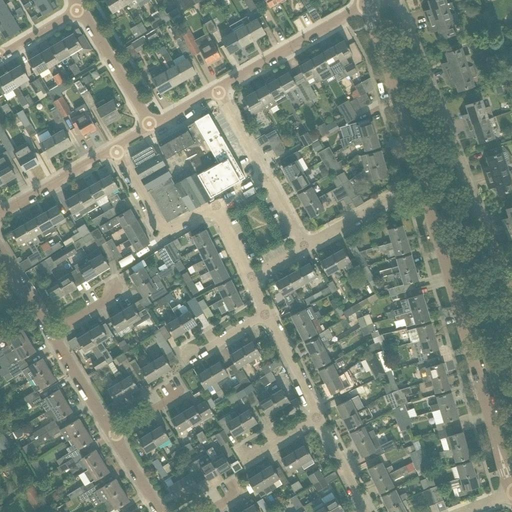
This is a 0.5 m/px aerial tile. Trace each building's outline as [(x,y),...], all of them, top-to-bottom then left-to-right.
[(53,0),(40,0),(35,3),(43,15),(57,7),(53,0)] [(124,6),(119,0),(104,0),(113,13),(124,6)] [(196,4),(193,0),(172,0),(181,13),(196,4)] [(243,0),(244,1),(250,11),(257,7),(252,0),(243,0)] [(301,0),(308,12),(314,8),(309,0),(301,0)] [(424,12),(427,22),(455,13),(452,2),(446,4),(444,0),(431,0),(428,1),(431,10),(424,12)] [(0,7),(0,24),(12,17),(5,5),(0,7)] [(163,9),(157,12),(163,21),(168,18),(163,9)] [(163,21),(157,12),(152,15),(158,24),(163,21)] [(455,13),(427,22),(431,32),(437,29),(440,38),(455,33),(452,25),(458,23),(455,13)] [(241,19),(245,26),(253,40),(264,33),(256,19),(250,23),(246,16),(241,19)] [(12,17),(0,24),(0,30),(5,38),(19,29),(12,17)] [(205,24),(211,34),(217,31),(211,20),(205,24)] [(141,22),(135,25),(141,34),(146,31),(141,22)] [(141,34),(135,25),(130,29),(135,37),(141,34)] [(245,26),(233,33),(241,47),(253,40),(245,26)] [(183,41),(189,51),(192,56),(200,51),(207,64),(220,57),(210,39),(205,42),(198,46),(188,28),(179,33),(180,34),(178,35),(179,37),(182,42),(183,41)] [(147,35),(150,40),(157,36),(154,31),(147,35)] [(73,33),(61,40),(70,55),(75,63),(80,72),(83,70),(78,63),(81,61),(78,56),(78,55),(76,51),(81,48),(84,53),(91,49),(82,34),(76,38),(73,33)] [(241,47),(233,33),(221,40),(229,53),(241,47)] [(184,54),(189,51),(183,41),(182,42),(179,37),(175,40),(184,54)] [(61,40),(50,47),(59,61),(70,55),(61,40)] [(344,41),(332,47),(348,75),(349,76),(356,72),(351,63),(349,65),(345,58),(352,54),(344,41)] [(126,48),(133,60),(139,56),(132,44),(126,48)] [(39,53),(48,68),(53,76),(53,77),(58,86),(64,82),(63,81),(60,75),(59,73),(54,64),(59,61),(50,47),(39,53)] [(332,47),(321,54),(334,75),(342,70),(345,77),(348,75),(332,47)] [(442,64),(445,74),(472,65),(469,55),(463,57),(460,49),(446,54),(449,62),(442,64)] [(170,69),(164,72),(172,86),(183,80),(175,66),(172,60),(167,52),(161,55),(170,69)] [(36,75),(48,68),(39,53),(28,60),(36,75)] [(334,75),(321,54),(310,60),(322,80),(322,82),(334,75)] [(187,59),(175,66),(183,80),(195,73),(187,59)] [(322,80),(310,60),(305,63),(304,61),(298,64),(299,66),(304,75),(306,80),(312,76),(316,83),(322,80)] [(75,75),(80,72),(75,63),(70,67),(75,75)] [(20,65),(9,72),(17,86),(18,86),(29,80),(20,65)] [(472,65),(445,74),(448,84),(455,82),(458,90),(473,86),(470,78),(476,76),(472,65)] [(172,86),(164,72),(158,76),(154,70),(148,73),(160,93),(172,86)] [(17,86),(9,72),(0,76),(0,83),(6,93),(12,89),(24,109),(29,106),(24,97),(18,86),(17,86)] [(297,88),(296,86),(288,72),(277,79),(285,92),(288,98),(291,103),(296,99),(291,91),(297,88)] [(88,75),(82,79),(85,84),(91,80),(88,75)] [(35,81),(41,91),(44,95),(49,91),(41,77),(35,81)] [(354,86),(359,96),(365,92),(366,93),(373,89),(370,78),(369,78),(354,86)] [(288,98),(285,92),(277,79),(272,82),(271,80),(265,83),(266,85),(277,105),(288,98)] [(36,94),(41,91),(35,81),(30,84),(36,94)] [(307,82),(302,85),(311,100),(316,97),(307,82)] [(266,85),(255,92),(262,105),(266,111),(277,105),(266,85)] [(311,100),(302,85),(297,88),(306,103),(311,100)] [(82,95),(90,109),(96,105),(88,91),(82,95)] [(262,105),(255,92),(243,98),(247,105),(243,107),(249,117),(259,111),(258,108),(262,105)] [(365,92),(359,96),(349,102),(355,112),(363,108),(371,103),(366,93),(365,92)] [(29,94),(24,97),(29,106),(34,103),(29,94)] [(56,109),(62,118),(71,113),(61,96),(52,102),(56,109)] [(97,109),(101,116),(106,124),(120,116),(115,109),(118,108),(113,100),(97,109)] [(462,116),(465,126),(493,117),(489,107),(483,109),(480,101),(475,102),(466,105),(469,114),(462,116)] [(56,109),(50,113),(55,123),(56,122),(63,119),(62,118),(56,109)] [(341,113),(346,123),(356,118),(352,112),(351,113),(349,109),(341,113)] [(24,127),(30,138),(36,134),(23,110),(16,114),(24,127)] [(86,111),(70,120),(75,128),(78,126),(82,135),(90,130),(91,133),(95,130),(94,128),(95,127),(86,111)] [(203,116),(194,121),(195,123),(196,124),(209,146),(218,162),(218,163),(197,175),(210,197),(216,194),(213,190),(214,189),(216,193),(219,192),(231,186),(230,185),(234,183),(234,184),(240,180),(237,175),(242,173),(221,136),(216,138),(215,135),(219,132),(211,118),(206,120),(203,116)] [(493,117),(465,126),(469,136),(475,134),(478,142),(493,137),(490,129),(496,128),(493,117)] [(270,119),(260,123),(262,129),(267,127),(268,130),(273,129),(270,119)] [(326,125),(330,133),(339,128),(335,120),(326,125)] [(357,125),(361,138),(376,134),(372,121),(357,125)] [(317,127),(322,137),(329,132),(324,123),(317,127)] [(190,127),(170,138),(177,151),(182,148),(197,174),(218,162),(209,146),(196,124),(191,128),(190,127)] [(63,130),(51,137),(59,151),(71,144),(63,130)] [(264,136),(267,141),(277,135),(274,130),(264,136)] [(258,131),(252,134),(256,140),(261,136),(258,131)] [(299,137),(304,147),(313,143),(307,132),(299,137)] [(376,134),(361,138),(353,140),(355,146),(363,144),(365,151),(379,146),(376,134)] [(0,139),(7,151),(13,147),(6,135),(0,139)] [(267,141),(270,146),(280,141),(277,135),(267,141)] [(59,151),(51,137),(40,143),(48,158),(59,151)] [(270,146),(273,152),(283,146),(280,141),(270,146)] [(318,141),(313,144),(317,151),(322,148),(318,141)] [(283,146),(273,152),(276,157),(286,151),(283,146)] [(160,169),(164,166),(153,148),(150,150),(148,147),(130,157),(148,189),(153,186),(155,189),(167,182),(160,169)] [(328,147),(323,150),(327,158),(333,155),(328,147)] [(489,166),(482,168),(486,178),(511,169),(511,166),(510,159),(504,161),(501,152),(499,147),(489,150),(491,156),(486,157),(489,166)] [(318,153),(322,161),(327,158),(323,150),(318,153)] [(361,169),(362,171),(365,168),(384,163),(380,150),(366,154),(366,155),(360,156),(364,169),(361,169)] [(0,157),(1,159),(0,158),(0,177),(3,183),(15,176),(9,166),(14,163),(7,151),(0,154),(0,157)] [(17,159),(24,171),(38,163),(31,151),(17,159)] [(282,168),(289,179),(303,172),(296,161),(298,160),(299,156),(296,151),(284,159),(287,165),(282,168)] [(333,155),(327,158),(335,171),(345,165),(342,160),(337,162),(333,155)] [(327,158),(322,161),(310,167),(313,171),(324,165),(329,174),(335,171),(327,158)] [(362,171),(355,176),(358,181),(363,177),(365,180),(369,181),(374,180),(388,175),(384,163),(365,168),(362,171)] [(303,172),(289,179),(295,191),(309,183),(305,177),(311,173),(308,169),(303,172)] [(511,169),(486,178),(489,188),(495,186),(498,194),(508,191),(511,189),(511,185),(511,182),(511,181),(511,169)] [(343,173),(338,176),(342,184),(348,181),(343,173)] [(110,174),(99,181),(106,194),(109,199),(114,196),(111,191),(118,188),(110,174)] [(332,179),(337,187),(342,184),(338,176),(332,179)] [(99,181),(87,187),(95,201),(106,194),(99,181)] [(353,190),(348,181),(342,184),(351,199),(356,196),(353,190)] [(342,184),(337,187),(330,191),(337,203),(343,199),(347,205),(352,202),(342,184)] [(154,199),(165,219),(175,213),(177,216),(200,203),(191,188),(181,194),(176,186),(154,199)] [(87,187),(76,194),(84,207),(87,213),(98,206),(95,201),(87,187)] [(297,194),(304,206),(317,198),(311,187),(297,194)] [(84,207),(76,194),(65,200),(72,214),(73,213),(76,219),(87,213),(84,207)] [(317,198),(304,206),(310,217),(324,210),(320,204),(327,200),(324,194),(317,198)] [(112,206),(113,208),(114,207),(117,214),(129,207),(124,199),(112,206)] [(57,205),(45,212),(53,225),(64,218),(57,205)] [(114,207),(113,208),(103,214),(106,220),(117,214),(114,207)] [(503,220),(506,230),(511,227),(511,207),(506,209),(509,218),(503,220)] [(120,222),(123,228),(136,220),(130,209),(99,226),(102,231),(110,227),(110,228),(120,222)] [(45,212),(34,218),(42,231),(44,236),(50,233),(51,234),(56,231),(53,225),(45,212)] [(92,221),(95,227),(106,220),(103,214),(91,220),(92,221)] [(34,218),(22,225),(35,246),(40,243),(36,235),(42,231),(34,218)] [(123,228),(129,239),(143,231),(136,220),(123,228)] [(79,232),(82,237),(96,228),(95,227),(92,221),(85,225),(85,224),(77,229),(78,232),(79,232)] [(35,246),(22,225),(12,231),(19,245),(25,241),(33,254),(27,257),(32,266),(43,259),(35,246)] [(387,230),(391,242),(406,238),(402,225),(387,230)] [(211,241),(205,229),(200,232),(198,227),(188,232),(190,237),(192,237),(197,248),(211,241)] [(98,247),(105,242),(106,242),(105,242),(98,229),(97,229),(96,228),(82,237),(85,243),(93,238),(98,247)] [(143,231),(129,239),(122,243),(125,249),(132,245),(136,251),(149,243),(143,231)] [(74,242),(82,237),(79,232),(78,232),(70,237),(74,242)] [(105,242),(110,250),(116,247),(111,238),(106,242),(105,242)] [(406,238),(391,242),(377,246),(379,252),(385,250),(387,257),(410,251),(406,238)] [(181,257),(173,244),(172,241),(164,246),(164,247),(170,256),(174,264),(179,260),(179,259),(181,257)] [(197,248),(203,260),(217,253),(211,241),(197,248)] [(58,242),(51,247),(54,252),(62,247),(58,242)] [(65,258),(76,251),(71,244),(60,250),(64,256),(65,258)] [(349,247),(353,255),(360,253),(355,244),(349,247)] [(54,252),(51,247),(43,251),(46,257),(54,252)] [(116,247),(110,250),(115,259),(115,258),(121,269),(133,261),(129,254),(123,258),(116,247)] [(167,269),(169,267),(174,264),(170,256),(164,247),(159,250),(157,251),(165,264),(167,268),(167,269)] [(97,248),(87,255),(90,260),(89,261),(98,274),(109,267),(97,248)] [(343,249),(331,255),(339,269),(350,262),(343,249)] [(64,256),(60,250),(50,256),(55,264),(65,258),(64,256)] [(207,267),(209,271),(223,264),(217,253),(203,260),(192,266),(195,272),(195,273),(207,267)] [(353,255),(361,268),(367,266),(360,253),(353,255)] [(90,260),(87,255),(81,259),(82,261),(74,266),(77,272),(80,270),(86,281),(87,280),(88,282),(94,279),(93,277),(98,274),(89,261),(90,260)] [(339,269),(331,255),(320,262),(327,275),(333,272),(336,279),(342,276),(339,269)] [(390,268),(392,274),(414,267),(411,255),(396,259),(398,266),(390,268)] [(65,294),(57,281),(44,260),(33,267),(38,275),(45,271),(47,274),(46,275),(51,284),(39,292),(44,300),(50,296),(54,301),(65,294)] [(179,260),(174,264),(178,271),(184,267),(179,260)] [(309,263),(298,269),(305,283),(317,276),(309,263)] [(169,267),(174,274),(178,271),(174,264),(169,267)] [(223,264),(209,271),(215,283),(229,276),(223,264)] [(365,274),(369,282),(374,279),(381,277),(379,272),(372,274),(367,266),(361,268),(365,274)] [(130,275),(136,286),(150,278),(143,267),(130,275)] [(401,277),(403,284),(418,280),(418,279),(420,278),(418,272),(416,273),(414,267),(392,274),(387,275),(389,281),(401,277)] [(298,269),(286,276),(294,289),(305,283),(298,269)] [(181,275),(186,283),(191,280),(187,272),(181,275)] [(68,274),(57,281),(65,294),(70,291),(71,292),(76,289),(75,287),(76,287),(68,274)] [(150,278),(136,286),(143,298),(157,290),(153,284),(160,280),(157,275),(150,279),(150,278)] [(294,289),(286,276),(275,282),(283,296),(288,292),(293,302),(287,305),(290,311),(302,305),(294,289)] [(374,279),(369,282),(373,290),(379,287),(374,279)] [(191,280),(186,283),(190,291),(196,287),(191,280)] [(217,287),(223,298),(236,292),(231,280),(217,287)] [(321,291),(312,296),(315,301),(332,293),(327,283),(319,287),(321,291)] [(405,291),(403,284),(391,288),(388,289),(390,296),(405,291)] [(167,302),(174,298),(170,292),(166,294),(163,296),(167,302)] [(236,292),(223,298),(215,302),(218,307),(225,304),(228,310),(242,303),(236,292)] [(401,308),(403,314),(404,313),(426,307),(422,294),(407,299),(409,305),(401,308)] [(163,296),(156,301),(159,307),(167,302),(163,296)] [(315,301),(312,296),(305,299),(308,305),(315,301)] [(204,313),(202,310),(197,302),(195,298),(187,302),(196,317),(204,313)] [(203,299),(197,302),(202,310),(207,307),(203,299)] [(339,307),(335,299),(329,302),(334,310),(339,307)] [(366,299),(358,303),(361,308),(369,304),(366,299)] [(361,308),(358,303),(350,308),(353,313),(361,308)] [(132,305),(120,312),(128,325),(131,329),(151,317),(146,308),(137,313),(132,305)] [(172,309),(176,317),(185,331),(196,324),(185,306),(183,306),(178,309),(177,306),(172,309)] [(321,316),(318,311),(314,313),(311,306),(291,316),(297,328),(311,321),(321,316)] [(202,310),(204,313),(207,318),(212,315),(207,307),(202,310)] [(339,307),(334,310),(338,318),(344,315),(339,307)] [(404,313),(403,314),(395,316),(396,318),(398,320),(404,318),(406,326),(430,320),(426,307),(404,313)] [(128,325),(120,312),(109,318),(117,332),(128,325)] [(373,312),(363,316),(366,325),(372,323),(376,321),(373,312)] [(357,319),(360,327),(366,325),(363,316),(357,319)] [(176,317),(165,324),(174,338),(185,331),(176,317)] [(311,321),(297,328),(302,340),(316,333),(311,321)] [(107,338),(99,325),(98,325),(97,323),(91,327),(93,329),(88,332),(101,353),(106,350),(101,342),(107,338)] [(372,323),(366,325),(369,333),(375,331),(372,323)] [(416,328),(420,340),(435,336),(431,323),(416,328)] [(366,325),(360,327),(363,336),(369,333),(366,325)] [(5,355),(15,349),(15,348),(28,340),(22,329),(9,337),(5,330),(0,333),(0,343),(5,340),(9,346),(1,350),(5,355)] [(91,362),(96,370),(107,363),(101,353),(88,332),(77,338),(85,352),(91,348),(97,359),(91,362)] [(160,332),(154,335),(159,342),(157,343),(164,354),(171,350),(160,332)] [(438,349),(435,336),(420,340),(413,342),(417,355),(438,349)] [(310,355),(324,349),(330,346),(327,340),(321,343),(318,337),(305,344),(310,355)] [(15,348),(15,349),(21,359),(35,351),(28,340),(15,348)] [(118,344),(120,349),(120,348),(123,353),(124,354),(132,350),(128,344),(126,345),(124,340),(118,344)] [(252,341),(240,348),(249,361),(248,361),(251,366),(255,364),(252,359),(260,354),(252,341)] [(380,341),(373,344),(377,352),(383,350),(380,341)] [(368,346),(371,354),(377,352),(373,344),(368,346)] [(113,353),(115,358),(123,353),(120,348),(120,349),(113,353)] [(229,366),(240,384),(243,389),(248,385),(249,386),(251,384),(242,370),(240,372),(237,368),(248,361),(249,361),(240,348),(229,355),(234,363),(229,366)] [(324,349),(310,355),(316,367),(330,360),(324,349)] [(383,350),(377,352),(377,353),(380,361),(386,358),(383,350)] [(122,363),(129,376),(130,375),(135,372),(129,363),(124,354),(123,353),(115,358),(119,364),(122,363)] [(377,353),(365,359),(375,378),(385,374),(380,361),(377,353)] [(151,362),(159,375),(171,368),(162,355),(151,362)] [(28,374),(32,379),(48,369),(42,358),(28,367),(26,363),(20,366),(20,365),(10,372),(12,376),(13,376),(13,378),(23,372),(25,376),(28,374)] [(7,366),(10,372),(20,365),(17,360),(7,366)] [(129,363),(135,372),(140,380),(145,377),(148,382),(159,375),(151,362),(140,369),(134,360),(129,363)] [(219,361),(208,368),(216,382),(227,375),(219,361)] [(338,376),(346,371),(343,366),(339,369),(335,362),(318,371),(324,383),(338,376)] [(107,363),(96,370),(100,378),(105,375),(105,373),(111,370),(107,363)] [(446,376),(444,370),(446,370),(444,363),(443,364),(442,363),(428,367),(427,366),(422,368),(419,370),(419,373),(420,378),(422,377),(423,382),(431,380),(446,376)] [(260,368),(265,375),(270,372),(266,364),(260,368)] [(216,382),(208,368),(197,375),(205,388),(211,385),(216,393),(221,390),(216,382)] [(22,407),(28,403),(28,402),(39,396),(36,391),(55,380),(48,369),(32,379),(35,385),(32,387),(34,391),(25,397),(19,401),(22,407)] [(349,385),(345,377),(351,374),(348,369),(346,371),(338,376),(324,383),(330,394),(349,385)] [(10,372),(3,376),(6,381),(13,376),(12,376),(10,372)] [(114,375),(118,382),(119,382),(127,395),(138,389),(130,375),(129,376),(124,379),(119,372),(114,375)] [(270,372),(265,375),(265,376),(258,380),(263,388),(270,383),(276,380),(270,372)] [(446,376),(423,382),(425,388),(433,386),(435,393),(450,388),(446,376)] [(395,381),(389,384),(392,392),(398,390),(395,381)] [(119,382),(118,382),(107,389),(115,402),(127,395),(119,382)] [(232,389),(235,394),(243,389),(240,384),(232,389)] [(248,385),(243,389),(254,406),(259,403),(252,391),(254,390),(251,384),(249,386),(248,385)] [(383,386),(386,394),(392,392),(389,384),(383,386)] [(241,398),(247,410),(248,409),(254,406),(243,389),(235,394),(238,400),(241,398)] [(259,403),(267,416),(278,409),(270,396),(266,389),(261,392),(265,399),(259,403)] [(270,396),(278,409),(289,402),(281,389),(270,396)] [(42,405),(46,412),(65,400),(58,390),(45,398),(47,402),(42,405)] [(398,390),(392,392),(398,407),(407,403),(405,397),(401,398),(398,390)] [(392,392),(386,394),(386,395),(382,396),(386,404),(389,403),(392,409),(398,407),(392,392)] [(431,411),(440,409),(454,405),(451,392),(436,397),(438,403),(430,406),(431,411)] [(211,398),(205,401),(210,409),(227,399),(224,394),(213,402),(211,398)] [(28,402),(28,403),(31,407),(42,401),(39,396),(28,402)] [(336,406),(342,418),(356,411),(350,399),(336,406)] [(65,400),(46,412),(44,413),(44,415),(45,416),(47,417),(48,418),(49,418),(50,418),(52,418),(56,416),(58,419),(72,411),(65,400)] [(193,405),(182,412),(190,425),(190,426),(192,428),(213,415),(210,410),(210,409),(205,401),(205,402),(205,401),(195,408),(193,405)] [(435,425),(437,431),(448,428),(445,421),(458,418),(454,405),(440,409),(443,422),(435,425)] [(356,411),(342,418),(348,430),(363,422),(362,420),(365,419),(366,421),(372,418),(366,406),(356,411)] [(247,410),(237,416),(245,429),(257,422),(248,409),(247,410)] [(405,410),(400,412),(403,420),(409,418),(405,410)] [(218,421),(223,431),(223,430),(226,435),(231,431),(234,436),(245,429),(237,416),(235,411),(218,421)] [(190,425),(182,412),(171,419),(179,432),(190,426),(190,425)] [(394,414),(397,423),(403,420),(400,412),(394,414)] [(10,414),(5,417),(9,423),(14,419),(10,414)] [(409,418),(403,420),(406,429),(412,427),(409,418)] [(67,441),(68,440),(85,430),(79,419),(60,430),(67,441)] [(32,433),(36,440),(47,433),(47,432),(56,427),(57,426),(54,420),(43,426),(32,433)] [(403,420),(397,423),(400,431),(406,429),(403,420)] [(161,425),(149,432),(158,446),(169,439),(161,425)] [(350,433),(355,445),(369,438),(375,435),(376,435),(375,435),(373,430),(367,433),(363,426),(350,433)] [(47,433),(36,440),(32,442),(35,446),(40,445),(53,440),(51,436),(59,432),(56,427),(47,432),(47,433)] [(444,438),(448,450),(466,445),(462,432),(453,435),(451,428),(448,428),(437,431),(437,432),(439,439),(444,438)] [(62,457),(65,462),(81,453),(78,449),(92,440),(85,430),(68,440),(72,446),(68,448),(71,452),(62,457)] [(223,430),(223,431),(215,435),(221,445),(229,440),(226,435),(223,430)] [(196,435),(200,443),(207,439),(202,431),(196,435)] [(158,446),(149,432),(138,439),(146,453),(158,446)] [(0,440),(3,443),(0,445),(0,451),(0,452),(9,445),(1,435),(0,436),(0,440)] [(369,438),(355,445),(361,457),(375,450),(378,448),(381,454),(394,447),(391,441),(380,446),(375,435),(369,438)] [(412,443),(415,451),(418,459),(424,457),(417,441),(412,443)] [(189,444),(181,448),(185,454),(192,449),(189,444)] [(292,452),(300,465),(303,470),(314,463),(303,445),(292,452)] [(466,445),(448,450),(443,452),(444,457),(453,455),(455,462),(470,457),(466,445)] [(185,454),(181,448),(173,453),(176,459),(185,454)] [(81,467),(84,472),(104,460),(103,459),(100,454),(98,455),(95,450),(83,457),(81,453),(65,462),(65,463),(57,468),(61,473),(69,468),(72,474),(78,470),(78,469),(81,467)] [(408,453),(412,462),(418,459),(415,451),(408,453)] [(300,465),(292,452),(281,459),(289,472),(300,465)] [(222,453),(211,460),(219,474),(231,467),(222,453)] [(196,460),(191,463),(201,481),(206,478),(208,480),(219,474),(211,460),(207,454),(197,460),(196,460)] [(424,457),(418,459),(421,468),(427,466),(424,457)] [(79,496),(84,493),(94,486),(91,482),(108,472),(102,461),(104,460),(104,459),(103,459),(104,460),(84,472),(83,472),(89,481),(89,482),(81,487),(68,495),(71,500),(79,496)] [(152,462),(157,470),(162,467),(157,459),(152,462)] [(418,459),(412,462),(415,470),(421,468),(418,459)] [(456,465),(460,478),(474,474),(471,461),(456,465)] [(179,471),(175,474),(186,494),(198,487),(196,484),(201,481),(191,463),(185,467),(190,474),(183,478),(179,471)] [(368,469),(373,481),(387,474),(394,471),(391,466),(385,469),(381,463),(368,469)] [(271,465),(259,472),(271,491),(282,484),(284,487),(289,483),(279,467),(274,470),(271,465)] [(329,466),(324,469),(327,474),(332,471),(329,466)] [(387,474),(373,481),(379,493),(393,486),(390,479),(392,478),(393,480),(408,473),(404,466),(401,468),(394,471),(387,474)] [(162,467),(157,470),(161,478),(167,474),(162,467)] [(312,484),(323,477),(318,469),(307,476),(312,484)] [(271,491),(259,472),(255,475),(254,473),(248,477),(249,479),(248,479),(256,492),(262,489),(265,494),(271,491)] [(186,494),(175,474),(169,477),(173,484),(167,487),(175,500),(186,494)] [(474,474),(460,478),(446,482),(448,490),(458,487),(461,495),(470,492),(469,489),(478,486),(474,474)] [(431,476),(425,479),(429,487),(435,485),(431,476)] [(323,477),(312,484),(312,485),(317,492),(328,485),(323,477)] [(99,504),(102,502),(109,498),(122,490),(115,479),(97,490),(94,486),(84,493),(79,496),(82,502),(94,495),(99,504)] [(429,487),(425,479),(419,481),(423,489),(429,487)] [(295,495),(296,494),(303,490),(298,481),(290,486),(295,495)] [(23,493),(34,510),(44,503),(32,486),(23,493)] [(437,486),(429,489),(435,503),(443,500),(437,486)] [(435,503),(429,489),(422,492),(428,506),(435,503)] [(109,511),(129,501),(122,490),(109,498),(102,502),(107,511),(109,511)] [(405,500),(402,494),(398,496),(395,490),(381,497),(387,509),(401,502),(405,500)] [(321,499),(324,504),(328,511),(340,511),(343,510),(335,497),(334,497),(331,492),(321,499)] [(328,511),(324,504),(321,499),(320,496),(303,507),(305,510),(306,511),(328,511)] [(257,503),(262,511),(266,511),(269,511),(262,499),(257,503)] [(401,502),(387,509),(388,511),(406,511),(403,506),(407,504),(405,500),(401,502)]
